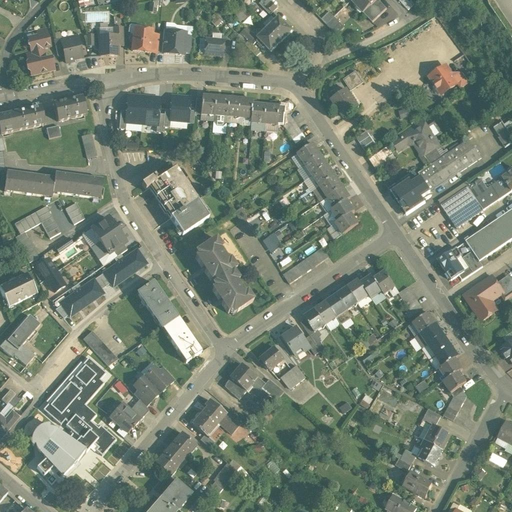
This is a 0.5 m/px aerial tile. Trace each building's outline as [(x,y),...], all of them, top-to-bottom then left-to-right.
[(87,0),(77,0),(79,9),(89,6),(87,0)] [(264,0),(263,2),(262,3),(267,8),(272,3),(268,0),(264,0)] [(378,1),(376,0),(352,0),(351,2),(357,7),(359,5),(365,12),(370,7),(371,7),(378,1)] [(378,1),(371,7),(370,7),(365,12),(363,14),(372,23),(386,10),(378,1)] [(277,9),(272,3),(267,8),(273,14),(277,9)] [(329,13),(321,20),(326,25),(334,18),(329,13)] [(334,18),(326,25),(336,36),(344,28),(334,18)] [(268,30),(281,44),(293,32),(279,19),(268,30)] [(123,29),(113,30),(113,38),(117,38),(117,47),(124,47),(123,29)] [(254,37),(246,29),(242,34),(250,41),(254,37)] [(113,30),(99,30),(100,38),(113,38),(113,30)] [(281,44),(268,30),(265,32),(258,39),(259,40),(257,43),(264,50),(266,48),(272,53),(281,44)] [(152,32),(134,31),(134,35),(131,37),(131,40),(133,43),(132,53),(140,53),(141,53),(150,54),(150,53),(151,36),(152,32)] [(185,35),(165,34),(163,55),(183,57),(184,55),(185,37),(185,35)] [(38,38),(29,41),(29,43),(29,45),(30,50),(31,50),(32,52),(40,50),(49,48),(46,36),(38,38)] [(159,36),(151,36),(150,53),(157,54),(159,36)] [(192,38),(185,37),(184,55),(190,56),(192,38)] [(113,38),(100,38),(100,57),(117,57),(117,47),(117,38),(113,38)] [(61,41),(54,43),(58,58),(64,56),(62,45),(61,41)] [(62,45),(64,56),(66,65),(74,63),(74,62),(82,60),(77,41),(62,45)] [(224,43),(206,41),(204,55),(223,57),(224,43)] [(261,53),(250,41),(245,46),(257,57),(261,53)] [(42,57),(28,60),(29,65),(28,65),(27,66),(28,72),(29,72),(31,72),(32,77),(53,72),(50,61),(43,63),(42,57)] [(446,68),(430,79),(441,96),(457,85),(453,79),(446,68)] [(356,72),(344,81),(352,92),(364,84),(356,72)] [(461,73),(453,79),(457,85),(460,90),(469,84),(461,73)] [(348,92),(341,97),(340,95),(331,101),(340,114),(342,112),(346,117),(359,108),(348,92)] [(140,125),(142,98),(128,97),(126,112),(126,124),(140,125)] [(171,112),(170,123),(189,124),(190,111),(191,98),(172,97),(171,112)] [(215,98),(202,97),(201,101),(200,116),(213,117),(215,98)] [(82,98),(53,105),(57,123),(86,116),(82,98)] [(142,98),(140,125),(157,126),(158,115),(159,99),(142,98)] [(228,99),(215,98),(213,117),(226,118),(228,99)] [(241,100),(228,99),(226,118),(239,119),(241,100)] [(254,102),(241,100),(239,119),(252,120),(253,106),(254,102)] [(267,107),(253,106),(252,120),(252,124),(265,125),(267,107)] [(280,108),(267,107),(265,125),(278,126),(279,115),(280,108)] [(40,108),(0,117),(0,136),(44,126),(40,108)] [(163,115),(162,128),(169,128),(170,123),(171,112),(164,112),(163,115)] [(496,114),(488,120),(494,129),(502,123),(496,114)] [(290,116),(285,116),(284,127),(293,120),(290,116)] [(226,118),(213,117),(213,122),(216,127),(222,127),(226,124),(226,118)] [(293,120),(284,127),(287,131),(296,124),(293,120)] [(419,126),(419,127),(403,138),(407,145),(416,144),(431,166),(441,159),(435,149),(439,147),(426,128),(426,127),(426,125),(425,124),(424,123),(422,123),(421,124),(420,124),(419,126)] [(511,150),(511,138),(502,123),(494,129),(500,138),(509,153),(511,150)] [(296,124),(287,131),(290,135),(299,129),(296,124)] [(58,128),(45,131),(48,141),(60,138),(58,128)] [(299,129),(290,135),(293,140),(302,133),(299,129)] [(376,147),(366,132),(356,139),(366,154),(376,147)] [(302,133),(293,140),(296,144),(305,138),(302,133)] [(91,136),(81,138),(87,160),(96,158),(91,136)] [(403,138),(395,143),(400,150),(407,145),(403,138)] [(509,153),(500,138),(498,139),(508,154),(509,153)] [(431,166),(418,175),(421,179),(421,180),(430,193),(480,159),(468,141),(441,159),(431,166)] [(313,145),(298,155),(305,166),(320,156),(313,145)] [(388,148),(369,160),(377,172),(388,164),(385,160),(393,155),(388,148)] [(320,156),(305,166),(312,177),(328,167),(320,156)] [(328,167),(312,177),(320,187),(335,177),(328,167)] [(175,170),(157,182),(154,177),(141,186),(145,191),(149,189),(171,220),(197,202),(175,170)] [(54,180),(6,173),(4,193),(51,200),(52,194),(54,180)] [(511,173),(503,179),(511,192),(511,173)] [(102,181),(55,175),(54,180),(52,194),(99,201),(102,181)] [(335,177),(320,187),(327,198),(342,188),(335,177)] [(511,192),(503,179),(492,187),(501,200),(511,192)] [(421,180),(413,185),(410,180),(391,193),(406,216),(425,203),(422,198),(430,193),(421,180)] [(492,187),(488,190),(481,180),(478,182),(484,192),(476,198),(485,211),(501,200),(492,187)] [(477,182),(469,188),(476,198),(484,192),(478,182),(477,182)] [(439,201),(441,205),(470,187),(467,183),(439,201)] [(342,188),(327,198),(335,209),(346,201),(350,199),(342,188)] [(469,188),(442,206),(458,229),(485,211),(476,198),(469,188)] [(335,209),(331,212),(338,223),(351,214),(354,212),(346,201),(335,209)] [(197,202),(171,220),(182,237),(208,219),(197,202)] [(65,210),(74,226),(84,220),(76,204),(65,210)] [(35,213),(41,224),(50,240),(61,234),(45,208),(35,213)] [(248,220),(240,209),(234,213),(241,224),(248,220)] [(511,210),(475,236),(488,256),(511,240),(511,210)] [(14,225),(20,236),(41,224),(35,213),(14,225)] [(338,223),(335,225),(343,236),(359,225),(351,214),(338,223)] [(107,219),(91,230),(100,243),(118,231),(116,229),(115,228),(113,228),(107,219)] [(359,225),(343,236),(349,245),(368,233),(361,223),(359,225)] [(335,225),(328,230),(336,241),(343,236),(335,225)] [(91,249),(100,243),(91,230),(82,236),(91,249)] [(280,242),(285,239),(279,230),(274,233),(280,242)] [(118,231),(100,243),(109,256),(114,253),(123,246),(125,245),(119,236),(119,235),(119,233),(118,231)] [(38,259),(24,233),(20,236),(15,239),(29,264),(38,259)] [(270,253),(281,245),(273,233),(262,241),(270,253)] [(488,256),(475,236),(466,243),(472,252),(479,263),(488,256)] [(73,245),(69,239),(55,249),(59,255),(73,245)] [(216,240),(196,254),(198,257),(195,259),(211,282),(214,280),(218,287),(212,291),(228,314),(234,310),(236,314),(254,302),(247,292),(245,294),(237,283),(240,281),(234,272),(236,270),(230,261),(228,262),(220,251),(222,249),(216,240)] [(123,246),(114,253),(117,258),(127,251),(123,246)] [(137,252),(144,263),(149,259),(142,249),(137,252)] [(323,249),(318,252),(324,261),(329,258),(323,249)] [(457,249),(451,252),(456,260),(461,256),(457,249)] [(130,277),(146,265),(144,263),(137,252),(124,261),(121,263),(130,277)] [(324,261),(318,252),(314,255),(320,265),(324,261)] [(456,260),(451,252),(438,261),(451,281),(459,276),(464,272),(464,271),(456,260)] [(472,252),(463,258),(469,268),(473,273),(482,267),(479,263),(472,252)] [(320,265),(314,255),(309,258),(316,267),(320,265)] [(114,260),(117,265),(121,263),(124,261),(120,256),(114,260)] [(463,258),(461,256),(456,260),(464,271),(469,268),(463,258)] [(316,267),(309,258),(305,261),(311,270),(316,267)] [(48,260),(38,267),(46,280),(56,273),(48,260)] [(305,261),(301,264),(307,273),(311,270),(305,261)] [(113,289),(130,277),(121,263),(117,265),(103,275),(110,285),(113,289)] [(406,282),(393,263),(383,270),(385,273),(396,289),(406,282)] [(307,273),(301,264),(296,267),(303,276),(307,273)] [(303,276),(296,267),(292,270),(298,279),(303,276)] [(464,271),(464,272),(459,276),(462,281),(473,273),(469,268),(464,271)] [(298,279),(292,270),(288,273),(294,282),(298,279)] [(56,273),(46,280),(54,293),(65,287),(56,273)] [(294,282),(288,273),(283,276),(289,285),(294,282)] [(396,289),(385,273),(373,280),(382,293),(384,296),(396,289)] [(10,283),(0,288),(0,293),(8,310),(37,296),(27,274),(26,275),(15,281),(14,278),(9,281),(10,283)] [(98,278),(105,288),(110,285),(103,275),(98,278)] [(511,295),(511,280),(508,276),(497,284),(503,293),(501,295),(505,301),(511,295)] [(371,277),(361,284),(369,296),(371,300),(382,293),(373,280),(371,277)] [(493,277),(465,296),(468,300),(468,301),(467,303),(477,317),(479,317),(480,317),(483,321),(498,311),(491,301),(501,295),(503,293),(497,284),(493,277)] [(93,282),(100,292),(105,288),(98,278),(93,282)] [(361,284),(358,281),(347,289),(358,304),(369,296),(361,284)] [(87,306),(103,295),(100,292),(93,282),(81,291),(78,293),(87,306)] [(177,320),(152,284),(137,295),(162,331),(177,320)] [(71,290),(75,295),(77,293),(81,291),(78,286),(71,290)] [(407,288),(398,295),(401,299),(410,293),(407,288)] [(347,289),(336,296),(347,311),(358,304),(347,289)] [(70,318),(87,306),(78,293),(75,295),(60,305),(62,307),(69,317),(70,318)] [(410,293),(401,299),(404,303),(413,297),(410,293)] [(347,311),(336,296),(326,303),(336,319),(347,311)] [(413,297),(404,303),(407,308),(416,302),(413,297)] [(416,302),(407,308),(410,312),(419,306),(416,302)] [(326,303),(315,311),(325,326),(336,319),(326,303)] [(419,306),(410,312),(414,317),(422,310),(419,306)] [(64,320),(69,317),(62,307),(55,311),(64,320)] [(325,326),(315,311),(304,318),(306,320),(315,333),(325,326)] [(428,314),(413,324),(420,335),(436,325),(428,314)] [(29,317),(8,342),(6,340),(0,347),(0,348),(12,359),(14,357),(26,367),(35,357),(22,347),(39,326),(29,317)] [(201,354),(177,320),(162,331),(186,364),(191,361),(191,362),(193,360),(193,359),(201,354)] [(315,333),(306,320),(301,324),(310,337),(315,333)] [(436,325),(420,335),(428,346),(443,336),(436,325)] [(305,340),(299,331),(297,329),(292,332),(283,339),(291,350),(292,350),(297,358),(310,349),(311,348),(305,340)] [(118,361),(92,332),(83,341),(108,368),(118,361)] [(428,346),(420,335),(415,339),(423,350),(428,346)] [(443,336),(428,346),(435,357),(451,346),(443,336)] [(320,353),(310,337),(305,340),(311,348),(310,349),(315,357),(320,353)] [(511,342),(499,351),(508,363),(511,359),(511,342)] [(451,346),(435,357),(443,368),(455,359),(458,357),(451,346)] [(284,361),(275,349),(260,361),(270,372),(279,365),(281,366),(285,363),(284,361)] [(443,368),(440,370),(447,381),(459,372),(462,370),(455,359),(443,368)] [(52,402),(43,412),(60,427),(65,422),(68,425),(65,428),(73,434),(68,441),(84,453),(86,454),(93,446),(97,449),(95,452),(101,458),(116,441),(100,428),(98,430),(90,423),(96,417),(85,407),(104,385),(100,382),(105,375),(88,360),(79,370),(81,371),(75,378),(73,377),(65,387),(67,388),(53,403),(52,402)] [(243,365),(225,387),(240,400),(251,387),(258,378),(243,365)] [(306,379),(297,367),(292,371),(297,377),(286,386),(291,391),(306,379)] [(154,368),(144,378),(160,394),(169,386),(170,385),(158,372),(154,368)] [(175,381),(163,368),(158,372),(170,385),(169,386),(170,386),(175,381)] [(292,371),(281,380),(286,386),(297,377),(292,371)] [(447,381),(443,383),(451,394),(460,388),(467,384),(459,372),(447,381)] [(160,394),(144,378),(134,387),(138,391),(149,404),(150,403),(160,394)] [(266,384),(258,378),(251,387),(258,392),(254,397),(263,404),(269,396),(262,389),(263,387),(266,384)] [(284,393),(270,380),(266,384),(263,387),(278,400),(284,393)] [(121,395),(127,391),(119,381),(114,385),(121,395)] [(420,394),(429,388),(425,381),(416,387),(420,394)] [(460,388),(451,394),(453,398),(463,392),(460,388)] [(10,391),(1,401),(7,406),(7,405),(15,396),(10,391)] [(149,404),(138,391),(133,395),(139,402),(146,409),(151,404),(150,403),(149,404)] [(463,392),(453,398),(463,404),(466,398),(467,398),(463,392)] [(366,395),(360,405),(367,409),(373,399),(366,395)] [(15,396),(7,405),(13,410),(21,401),(15,396)] [(463,404),(453,398),(451,403),(461,408),(463,404)] [(372,410),(376,412),(381,402),(377,400),(372,410)] [(146,409),(139,402),(134,408),(144,417),(149,412),(146,409)] [(239,427),(210,402),(205,407),(207,409),(192,426),(204,436),(206,438),(207,438),(218,424),(232,436),(239,427)] [(409,410),(417,411),(418,403),(409,402),(409,410)] [(461,408),(451,403),(449,407),(458,413),(461,408)] [(347,404),(339,409),(344,415),(351,410),(347,404)] [(122,405),(109,419),(127,435),(132,429),(133,430),(144,417),(134,408),(130,412),(122,405)] [(458,413),(449,407),(446,412),(456,417),(458,413)] [(441,417),(428,410),(421,423),(432,429),(433,427),(435,428),(441,417)] [(12,411),(5,420),(13,426),(20,418),(12,411)] [(456,417),(446,412),(443,417),(453,422),(456,417)] [(5,420),(0,415),(0,441),(13,426),(5,420)] [(511,425),(506,423),(498,439),(509,445),(511,446),(511,425)] [(68,441),(55,432),(52,431),(49,431),(49,428),(50,428),(50,427),(44,428),(39,431),(35,435),(33,441),(33,447),(34,446),(34,445),(36,445),(37,448),(38,451),(40,453),(47,461),(54,468),(58,472),(52,477),(56,482),(61,476),(62,477),(61,477),(62,478),(72,469),(74,471),(75,470),(74,470),(78,465),(79,466),(79,465),(77,463),(84,453),(68,441)] [(435,428),(433,427),(432,429),(425,442),(443,452),(451,437),(435,428)] [(181,434),(155,465),(170,478),(196,447),(181,434)] [(214,444),(207,438),(206,438),(204,436),(200,441),(209,449),(214,444)] [(509,445),(498,439),(495,445),(506,450),(509,445)] [(443,452),(425,442),(421,450),(423,451),(418,459),(434,468),(443,452)] [(416,457),(406,452),(401,462),(411,467),(416,457)] [(401,462),(399,460),(396,467),(407,473),(411,467),(401,462)] [(37,470),(43,477),(54,468),(47,461),(37,470)] [(227,464),(213,482),(215,483),(224,490),(237,472),(227,464)] [(432,486),(411,474),(403,488),(425,500),(430,493),(429,492),(432,486)] [(52,477),(47,481),(51,486),(56,482),(52,477)] [(177,511),(192,495),(177,482),(150,511),(177,511)] [(224,490),(215,483),(211,487),(212,487),(220,494),(224,490)] [(220,494),(212,487),(208,492),(217,499),(220,494)] [(217,499),(208,492),(205,496),(214,503),(217,499)] [(9,507),(14,501),(8,496),(3,502),(9,507)] [(415,511),(417,509),(396,498),(388,511),(415,511)] [(23,511),(25,511),(15,502),(5,511),(23,511)]
